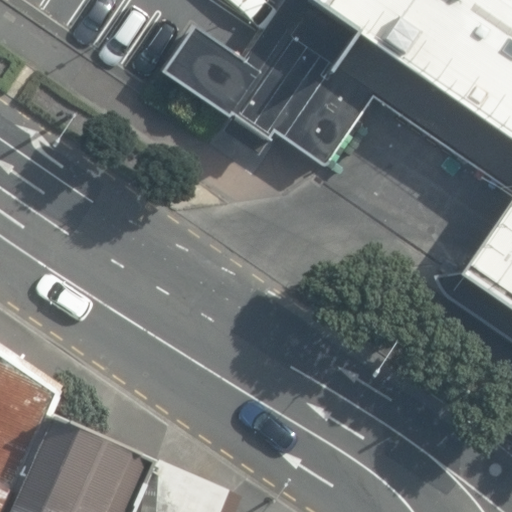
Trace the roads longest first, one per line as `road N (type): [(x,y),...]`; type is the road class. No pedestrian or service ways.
road 1 (primary): [(363,424),(231,348),(0,195)]
road 2 (primary): [(497,511),(363,424)]
